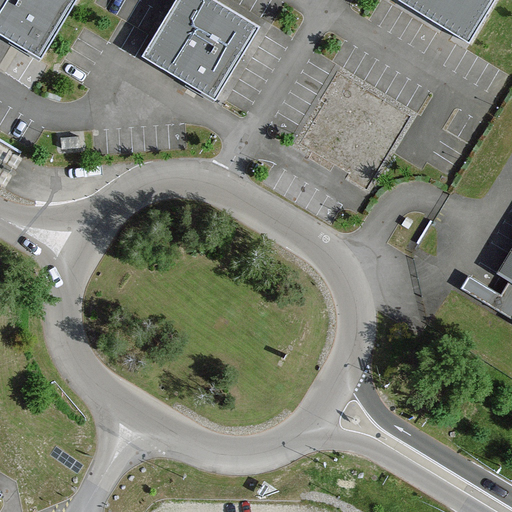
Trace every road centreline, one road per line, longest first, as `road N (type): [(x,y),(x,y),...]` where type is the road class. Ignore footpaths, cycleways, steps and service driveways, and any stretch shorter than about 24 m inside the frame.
road 1 (tertiary): [(351,366),(362,319),(347,270),(323,245),(217,184),(179,177),(140,188),(119,202),(82,257)]
road 2 (tertiary): [(82,257),(66,289),(64,328),(101,390),(195,446),(225,454),(274,451),(308,431)]
road 3 (motorway): [(511,497),(390,422),(351,366)]
road 4 (motorway): [(308,431),(372,448),(477,511)]
